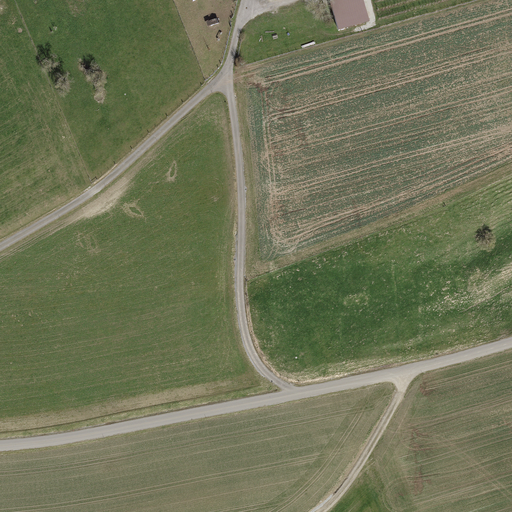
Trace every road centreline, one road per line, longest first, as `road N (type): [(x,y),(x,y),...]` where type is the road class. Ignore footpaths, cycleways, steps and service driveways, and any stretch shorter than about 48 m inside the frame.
road 1 (tertiary): [(0,446),(297,394),(511,341)]
road 2 (track): [(246,0),(224,78),(107,181),(0,246)]
road 3 (track): [(224,78),(241,189),(242,318),(268,373),(297,394)]
road 4 (track): [(414,369),(359,468),(321,511)]
